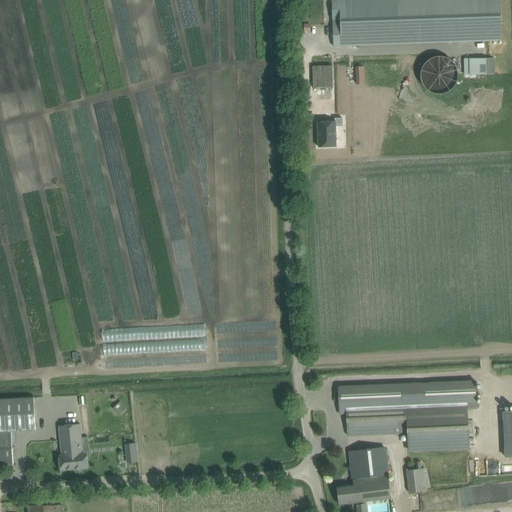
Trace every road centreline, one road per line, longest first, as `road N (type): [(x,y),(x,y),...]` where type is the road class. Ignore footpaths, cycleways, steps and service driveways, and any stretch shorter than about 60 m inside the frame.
road 1 (unclassified): [(311,475),(295,356),(281,0)]
road 2 (unclassified): [(0,488),(311,475)]
